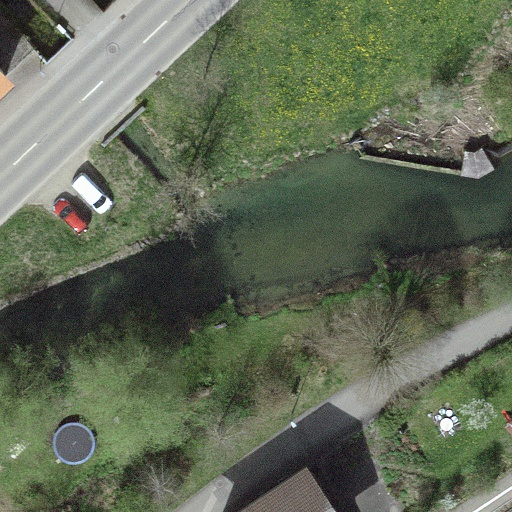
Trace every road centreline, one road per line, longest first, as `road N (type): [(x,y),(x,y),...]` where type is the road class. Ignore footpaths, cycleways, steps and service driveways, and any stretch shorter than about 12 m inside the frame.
road 1 (residential): [(193,511),(511,322)]
road 2 (primary): [(185,0),(0,174)]
